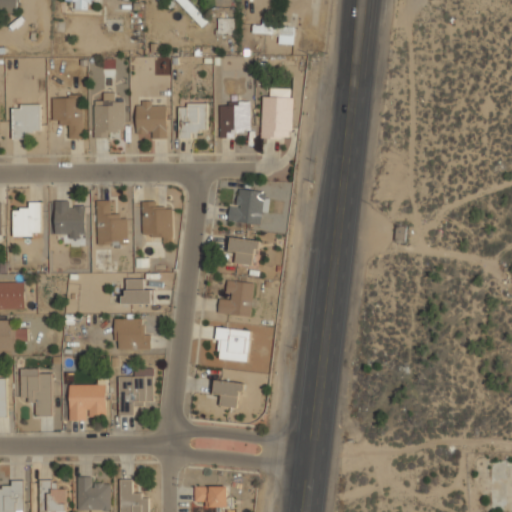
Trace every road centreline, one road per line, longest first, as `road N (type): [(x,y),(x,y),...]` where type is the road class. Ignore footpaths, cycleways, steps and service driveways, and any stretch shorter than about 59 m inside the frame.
road 1 (primary): [(359,0),(304,511)]
road 2 (residential): [(167,442),(199,173)]
road 3 (residential): [(0,175),(253,172)]
road 4 (residential): [(0,445),(177,442)]
road 5 (residential): [(177,442),(190,454),(309,470)]
road 6 (residential): [(311,445),(205,431),(177,442)]
